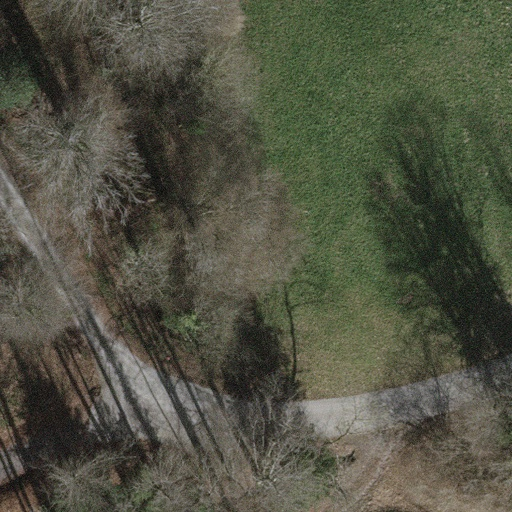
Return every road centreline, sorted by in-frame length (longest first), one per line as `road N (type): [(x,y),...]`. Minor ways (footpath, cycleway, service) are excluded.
road 1 (track): [(0,187),(126,409),(0,473)]
road 2 (unclassified): [(126,409),(332,428),(511,373)]
